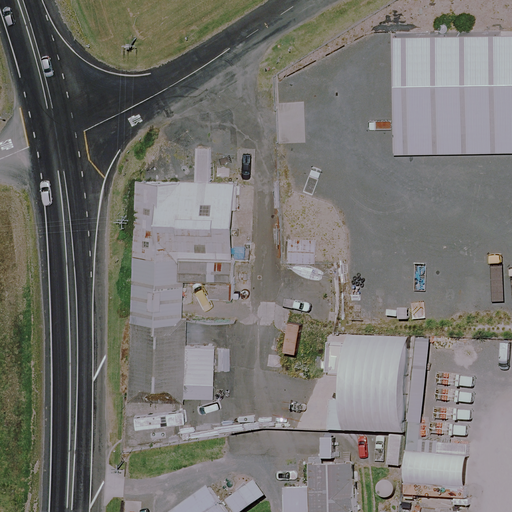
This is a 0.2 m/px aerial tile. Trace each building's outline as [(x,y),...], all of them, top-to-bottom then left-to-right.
[(511,21),(399,24),(400,142),(511,139),(511,21)] [(243,179),(139,175),(131,397),(186,399),(190,276),(240,278),(243,179)] [(319,243),(291,241),(290,279),(324,280),(325,267),(318,267),(319,243)] [(411,308),(409,245),(348,247),(349,268),(362,268),(363,287),(347,287),(348,310),(411,308)] [(511,267),(460,271),(465,333),(511,329),(511,267)] [(418,333),(417,314),(395,316),(396,334),(418,333)] [(326,325),(286,315),(275,358),(316,368),(326,325)] [(336,439),(324,438),(323,459),(334,460),(336,439)] [(356,511),(356,466),(314,466),(314,487),(287,487),(287,511),(356,511)] [(246,511),(268,496),(257,481),(229,501),(237,511),(246,511)] [(228,511),(212,489),(179,511),(228,511)]
